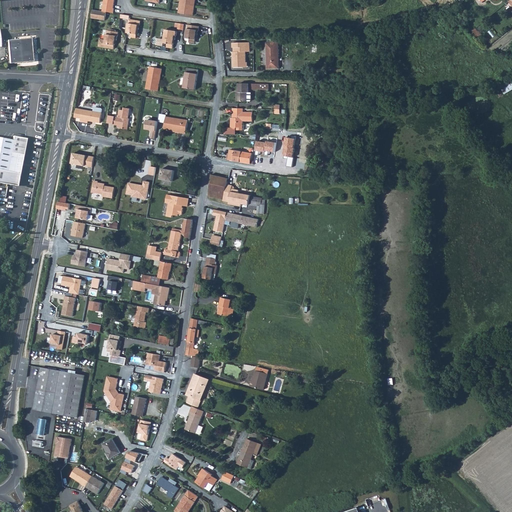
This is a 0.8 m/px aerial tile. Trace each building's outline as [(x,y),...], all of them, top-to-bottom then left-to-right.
[(104,0),(102,12),(106,13),(113,14),(115,0),(104,0)] [(181,0),(179,14),(194,16),(196,0),(181,0)] [(102,12),(93,11),(91,19),(105,21),(106,13),(102,12)] [(141,22),(130,20),(128,34),(131,34),(131,38),(137,39),(138,30),(139,30),(140,26),(141,22)] [(199,31),(200,27),(189,25),(187,39),(191,39),(190,43),(196,44),(197,35),(198,35),(199,31)] [(178,32),(166,30),(165,40),(159,39),(158,46),(164,47),(164,44),(168,44),(168,48),(173,49),(175,40),(176,40),(176,36),(177,36),(178,32)] [(118,37),(119,33),(108,31),(105,44),(109,45),(109,49),(114,50),(116,41),(117,41),(118,37)] [(8,40),(10,63),(33,61),(31,38),(8,40)] [(266,42),(267,69),(280,69),(279,39),(267,39),(267,42),(266,42)] [(250,52),(250,42),(232,43),(232,48),(233,48),(233,52),(232,52),(233,68),(248,67),(247,62),(246,62),(246,52),(250,52)] [(158,91),(162,69),(150,67),(146,89),(158,91)] [(186,73),(184,89),(195,91),(198,75),(186,73)] [(511,80),(501,87),(505,94),(511,90),(511,80)] [(249,94),(249,91),(249,85),(239,85),(239,91),(239,93),(237,93),(237,103),(247,103),(247,94),(249,94)] [(93,111),(76,108),(74,118),(82,119),(81,122),(88,123),(89,121),(100,123),(102,113),(93,111)] [(118,115),(117,117),(108,115),(107,124),(113,125),(113,126),(119,127),(119,129),(127,130),(129,119),(128,119),(130,110),(124,108),(124,111),(120,110),(119,116),(118,115)] [(243,110),(232,110),(232,115),(233,115),(233,118),(234,118),(234,120),(231,120),(230,129),(237,129),(237,131),(244,131),(244,125),(243,125),(243,122),(252,123),(252,114),(243,114),(243,110)] [(188,122),(166,117),(165,123),(164,129),(181,132),(180,134),(185,135),(188,122)] [(157,122),(147,120),(146,129),(151,130),(150,138),(155,139),(157,122)] [(0,184),(17,187),(22,155),(19,155),(22,139),(12,137),(11,141),(0,138),(0,184)] [(270,167),(273,167),(274,165),(270,164),(271,161),(274,143),(265,141),(260,166),(260,168),(269,170),(270,167)] [(233,161),(251,165),(253,154),(231,150),(229,161),(233,161)] [(92,168),(94,157),(74,154),(72,164),(92,168)] [(174,171),(162,169),(160,179),(172,182),(174,171)] [(212,174),(209,196),(224,200),(227,184),(229,179),(212,174)] [(94,181),(92,193),(103,195),(103,197),(113,199),(115,188),(103,186),(103,184),(98,183),(99,182),(94,181)] [(147,199),(149,183),(144,182),(143,186),(129,183),(127,194),(133,195),(132,197),(147,199)] [(242,207),(243,204),(251,205),(252,197),(253,195),(239,192),(240,190),(233,188),(234,186),(227,184),(224,200),(223,202),(229,203),(229,204),(242,207)] [(187,207),(189,199),(167,195),(166,203),(169,203),(167,217),(173,218),(173,216),(174,215),(178,216),(178,214),(182,215),(183,211),(181,211),(182,206),(187,207)] [(252,197),(251,205),(258,207),(258,211),(256,211),(255,214),(265,215),(265,205),(263,205),(264,199),(252,197)] [(92,214),(93,208),(78,205),(77,209),(79,210),(77,218),(89,220),(90,214),(92,214)] [(232,222),(234,214),(228,213),(218,210),(215,210),(214,215),(217,216),(220,216),(221,219),(220,221),(217,221),(214,231),(223,233),(226,221),(232,222)] [(234,214),(232,222),(247,225),(258,228),(260,220),(240,215),(234,214)] [(193,219),(186,218),(186,222),(184,222),(183,230),(181,230),(180,231),(181,232),(182,232),(190,239),(190,238),(193,219)] [(86,224),(75,222),(72,236),(84,238),(86,224)] [(180,231),(172,230),(169,249),(166,248),(165,253),(166,254),(179,257),(180,256),(181,253),(180,251),(178,251),(182,232),(181,232),(180,231)] [(86,266),(89,252),(77,249),(76,256),(74,255),(72,264),(86,266)] [(161,260),(162,252),(157,251),(148,249),(147,258),(161,260)] [(130,260),(131,255),(122,253),(120,260),(109,258),(107,269),(124,272),(125,268),(130,269),(132,260),(130,260)] [(208,257),(204,278),(212,280),(213,271),(214,271),(216,258),(209,257),(210,256),(208,256),(208,257)] [(160,269),(170,271),(172,262),(162,261),(160,269)] [(159,277),(169,279),(170,271),(160,269),(159,277)] [(120,278),(109,275),(108,280),(110,280),(108,289),(118,291),(120,278)] [(72,289),(71,288),(70,293),(80,294),(83,279),(64,276),(62,285),(72,287),(72,289)] [(99,288),(101,279),(94,278),(92,287),(99,288)] [(145,291),(146,287),(147,283),(135,280),(133,289),(145,291)] [(196,284),(196,292),(203,293),(204,285),(196,284)] [(158,285),(157,289),(154,304),(166,306),(168,295),(169,295),(170,287),(158,285)] [(73,316),(77,298),(66,296),(63,314),(73,316)] [(222,297),(220,306),(221,306),(219,314),(229,316),(230,308),(232,308),(234,300),(222,297)] [(102,303),(92,301),(90,309),(101,311),(102,303)] [(148,312),(150,312),(151,308),(139,306),(136,326),(147,328),(148,322),(146,322),(148,312)] [(187,355),(194,356),(198,326),(204,327),(205,321),(192,319),(187,355)] [(94,335),(95,330),(87,329),(86,334),(85,333),(79,332),(78,336),(75,336),(73,342),(80,343),(80,342),(88,343),(90,335),(94,335)] [(64,349),(67,331),(60,330),(59,334),(54,333),(52,342),(59,344),(58,348),(64,349)] [(121,335),(112,333),(108,351),(112,352),(110,362),(125,365),(127,358),(121,356),(122,350),(118,349),(119,346),(121,347),(122,340),(120,340),(121,335)] [(159,343),(170,345),(171,337),(160,335),(159,343)] [(149,353),(147,364),(156,366),(155,371),(165,373),(167,362),(160,361),(159,361),(160,359),(161,359),(161,355),(149,353)] [(201,357),(200,357),(194,357),(193,360),(192,367),(199,368),(200,368),(201,357)] [(262,389),(268,369),(261,367),(259,366),(254,382),(253,381),(251,385),(262,389)] [(42,367),(35,409),(54,412),(62,370),(42,367)] [(271,370),(268,369),(262,389),(264,390),(271,370)] [(54,412),(57,413),(78,417),(86,375),(62,370),(54,412)] [(191,388),(204,393),(210,379),(197,373),(195,377),(191,388)] [(164,379),(146,374),(145,380),(151,381),(149,391),(161,393),(164,379)] [(119,379),(109,376),(106,390),(113,401),(111,409),(122,411),(125,395),(118,393),(116,391),(119,379)] [(188,402),(199,406),(204,393),(191,388),(190,390),(188,395),(191,396),(188,402)] [(143,416),(146,398),(136,396),(133,414),(143,416)] [(187,429),(197,433),(206,410),(200,408),(193,406),(190,415),(192,415),(187,429)] [(98,410),(88,408),(85,421),(91,422),(92,419),(96,420),(98,410)] [(48,419),(40,418),(38,433),(45,434),(48,419)] [(152,422),(142,420),(140,432),(143,433),(142,439),(148,441),(150,429),(151,429),(152,422)] [(73,439),(59,437),(58,442),(59,442),(56,456),(70,458),(71,451),(69,451),(70,445),(72,445),(73,439)] [(123,452),(115,439),(106,444),(111,453),(110,454),(113,458),(123,452)] [(259,443),(248,439),(238,463),(248,468),(252,459),(259,443)] [(130,451),(125,461),(130,463),(132,459),(137,461),(140,455),(144,457),(145,454),(130,451)] [(173,453),(169,459),(167,457),(165,461),(182,472),(188,463),(173,453)] [(120,471),(126,475),(128,472),(132,474),(136,466),(130,463),(125,461),(120,471)] [(214,472),(205,466),(200,474),(201,474),(199,478),(198,480),(206,486),(208,483),(210,480),(215,483),(219,477),(213,473),(214,472)] [(87,487),(94,476),(80,467),(77,467),(71,476),(83,484),(87,487)] [(226,472),(223,477),(229,480),(227,483),(231,485),(235,477),(226,472)] [(94,476),(87,487),(90,489),(91,488),(92,489),(93,490),(99,494),(106,483),(94,476)] [(162,476),(158,483),(170,491),(167,495),(173,499),(180,488),(162,476)] [(206,486),(211,489),(215,483),(210,480),(208,483),(206,486)] [(151,494),(154,487),(148,485),(145,491),(151,494)] [(124,490),(117,486),(106,504),(113,508),(124,490)] [(191,488),(187,493),(198,500),(201,494),(191,488)] [(196,502),(198,500),(187,493),(186,495),(196,502)] [(189,511),(191,509),(196,502),(186,495),(177,509),(181,511),(189,511)]
